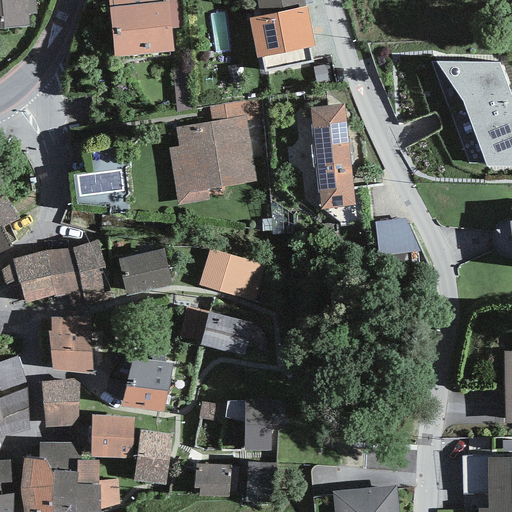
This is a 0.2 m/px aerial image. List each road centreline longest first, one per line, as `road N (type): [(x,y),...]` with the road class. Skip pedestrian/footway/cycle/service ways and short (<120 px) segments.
road 1 (residential): [(425,511),(446,279),(368,106),(332,0)]
road 2 (residential): [(11,92),(47,152),(53,185),(42,228),(0,262)]
